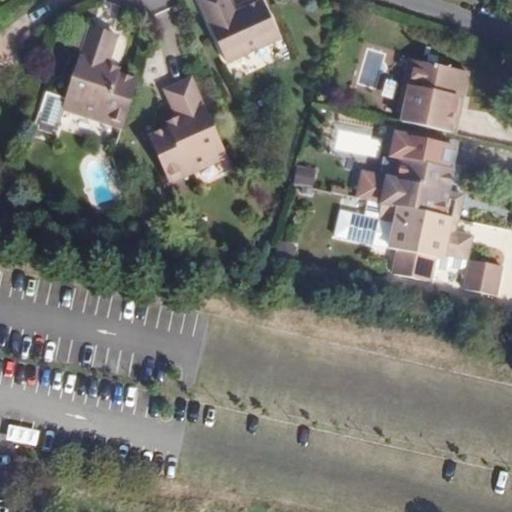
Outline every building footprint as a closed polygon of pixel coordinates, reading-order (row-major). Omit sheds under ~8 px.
[(230,3),(204,14),(234,78),(285,55),(266,11),(239,24),(230,3)] [(104,120),(118,79),(97,72),(86,68),(88,63),(98,35),(73,27),(71,31),(65,47),(48,98),(27,91),(16,123),(20,124),(19,127),(32,132),(34,129),(38,129),(43,115),(55,111),(79,118),(88,115),(104,120)] [(65,47),(71,31),(62,28),(57,45),(65,47)] [(0,63),(11,59),(0,33),(0,63)] [(418,85),(423,60),(418,59),(412,84),(418,85)] [(468,98),(474,71),(423,60),(418,85),(412,84),(407,110),(411,112),(409,121),(460,132),(466,105),(462,105),(463,97),(468,98)] [(97,72),(99,66),(88,63),(86,68),(97,72)] [(203,149),(170,76),(145,87),(158,118),(161,122),(151,127),(131,136),(148,173),(165,166),(170,169),(193,159),(196,152),(203,149)] [(103,126),(104,120),(88,115),(79,118),(103,126)] [(161,122),(158,118),(150,122),(151,127),(161,122)] [(432,189),(435,168),(432,167),(436,144),(379,132),(374,155),(384,157),(380,178),(345,171),(341,196),(356,200),(424,214),(441,218),(443,202),(430,200),(432,189)] [(193,159),(205,154),(203,149),(196,152),(193,159)] [(150,178),(170,169),(165,166),(148,173),(150,178)] [(444,203),(446,192),(432,189),(430,200),(443,202),(444,203)] [(444,255),(448,234),(421,229),(424,214),(356,200),(354,214),(316,206),(310,231),(374,245),(369,268),(406,276),(408,263),(413,268),(422,269),(426,267),(438,269),(441,266),(445,266),(442,286),(473,292),(479,261),(444,255)]
